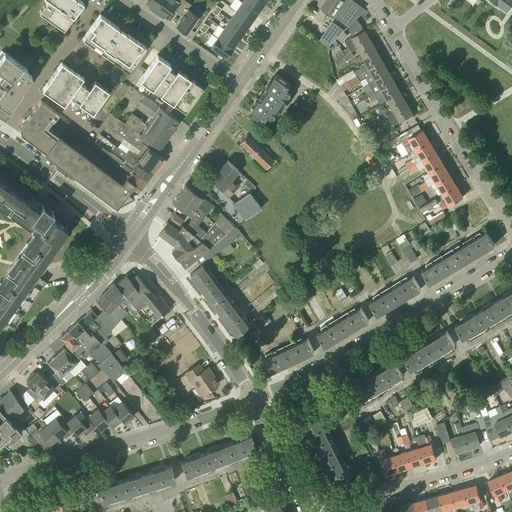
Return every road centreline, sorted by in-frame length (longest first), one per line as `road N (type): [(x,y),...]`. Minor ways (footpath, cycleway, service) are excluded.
road 1 (residential): [(252,394),(340,354),(511,253)]
road 2 (residential): [(0,479),(183,425),(252,394)]
road 3 (residential): [(511,226),(390,28)]
road 4 (unknown): [(261,52),(340,107),(395,215)]
road 5 (tertiary): [(252,394),(202,320),(129,238)]
road 6 (secondary): [(129,238),(239,83)]
road 7 (residential): [(333,511),(511,451)]
road 8 (secondary): [(0,373),(129,238)]
road 9 (tertiary): [(129,238),(2,138)]
road 10 (residential): [(239,83),(121,0)]
road 11 (tertiary): [(310,511),(252,394)]
road 12 (residential): [(73,38),(2,138)]
